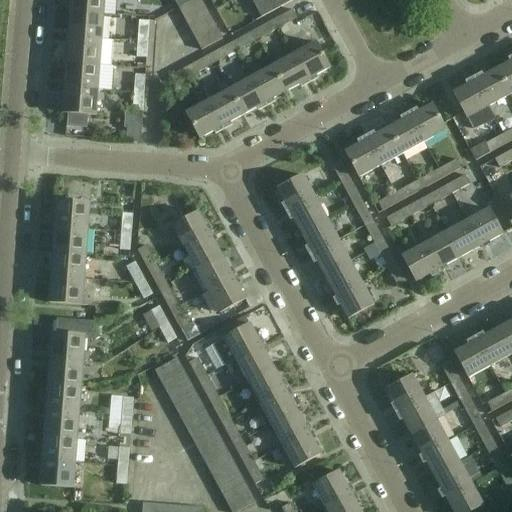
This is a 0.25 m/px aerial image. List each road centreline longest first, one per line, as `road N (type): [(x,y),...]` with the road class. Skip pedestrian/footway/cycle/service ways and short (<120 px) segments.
road 1 (residential): [(322,366),(214,174)]
road 2 (residential): [(322,366),(511,268)]
road 3 (residential): [(6,156),(214,174)]
road 4 (residential): [(214,174),(371,84)]
road 5 (residential): [(405,511),(322,366)]
road 6 (residential): [(6,156),(21,0)]
road 7 (residential): [(0,296),(6,156)]
